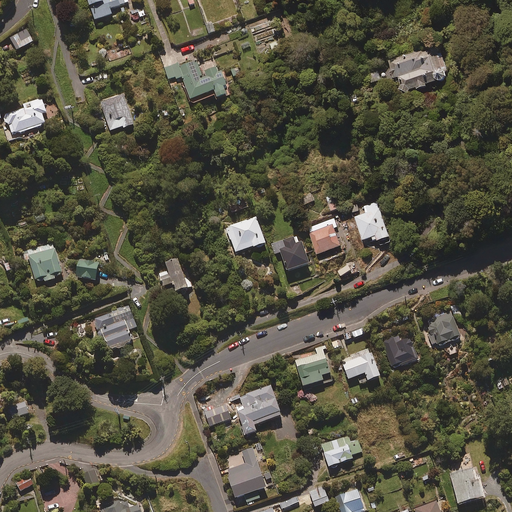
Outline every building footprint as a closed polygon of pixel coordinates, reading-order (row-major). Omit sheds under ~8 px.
[(88,0),(95,19),(112,13),(111,9),(129,3),(128,0),(88,0)] [(33,40),(27,28),(10,38),(16,49),(33,40)] [(436,53),(434,47),(402,54),(402,56),(388,60),(392,77),(397,76),(400,91),(425,85),(425,83),(446,78),(440,52),(436,53)] [(218,98),(228,94),(225,86),(228,85),(223,70),(218,72),(216,66),(205,70),(207,76),(201,78),(200,75),(202,74),(196,59),(180,65),(179,63),(164,68),(168,79),(176,76),(177,78),(182,76),(190,98),(214,89),(218,98)] [(380,80),(378,70),(370,72),(372,82),(380,80)] [(101,102),(111,130),(122,126),(123,129),(135,125),(124,94),(101,102)] [(47,112),(42,98),(23,104),(24,108),(3,115),(7,128),(4,129),(8,141),(21,137),(19,132),(46,124),(43,114),(47,112)] [(313,190),(301,194),(305,205),(317,200),(313,190)] [(365,213),(355,217),(364,240),(373,236),(374,240),(379,238),(381,245),(393,240),(378,201),(363,207),(365,213)] [(359,203),(350,205),(352,214),(360,212),(359,203)] [(35,215),(38,223),(47,220),(44,211),(35,215)] [(266,241),(256,216),(226,227),(235,252),(266,241)] [(342,245),(333,220),(309,229),(318,254),(342,245)] [(296,243),(293,236),(272,244),(275,254),(281,252),(288,271),(310,263),(302,241),(296,243)] [(53,242),(22,252),(26,266),(31,264),(37,282),(44,280),(44,282),(56,278),(55,277),(61,275),(62,272),(53,242)] [(99,261),(80,258),(77,277),(96,280),(99,261)] [(186,279),(178,258),(166,263),(169,271),(159,274),(164,286),(173,283),(176,292),(191,286),(188,278),(186,279)] [(137,327),(129,306),(94,320),(99,331),(101,330),(110,352),(134,342),(129,330),(137,327)] [(430,328),(428,329),(430,334),(428,335),(432,345),(437,343),(438,345),(439,345),(440,347),(455,340),(455,339),(461,336),(451,311),(427,321),(430,328)] [(400,340),(399,335),(383,341),(391,367),(402,363),(403,366),(419,360),(411,336),(400,340)] [(331,372),(322,347),(308,352),(310,356),(295,361),(304,386),(324,380),(322,375),(331,372)] [(381,375),(370,348),(349,356),(350,358),(342,361),(349,379),(357,376),(361,384),(381,375)] [(282,415),(271,385),(232,400),(245,436),(257,431),(255,426),(282,415)] [(29,414),(26,402),(6,407),(10,419),(29,414)] [(231,420),(227,405),(205,411),(210,427),(231,420)] [(350,442),(348,436),(322,445),(329,466),(353,459),(352,455),(362,452),(358,439),(350,442)] [(262,474),(253,448),(241,452),(246,463),(228,470),(230,476),(228,476),(236,498),(244,495),(247,503),(261,498),(258,491),(274,485),(269,472),(262,474)] [(473,467),(450,474),(459,503),(484,496),(479,478),(476,479),(473,467)] [(100,484),(95,470),(83,474),(88,488),(100,484)] [(34,484),(29,476),(17,484),(21,491),(34,484)] [(330,502),(324,486),(310,492),(315,507),(330,502)] [(361,511),(365,511),(358,489),(336,496),(340,511),(361,511)] [(299,502),(297,496),(280,503),(282,509),(299,502)] [(441,511),(437,501),(415,509),(416,511),(441,511)] [(140,511),(139,505),(129,508),(127,502),(102,509),(102,511),(140,511)]
